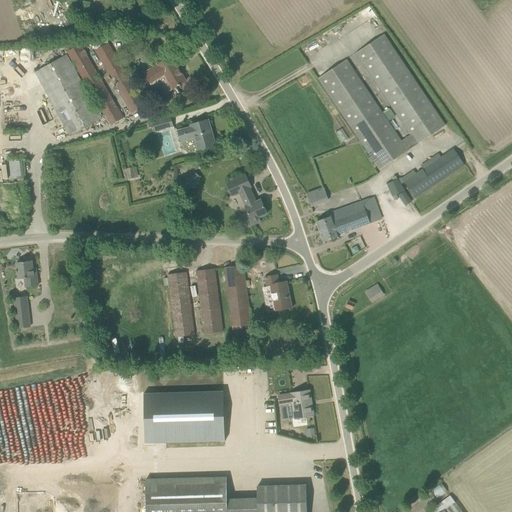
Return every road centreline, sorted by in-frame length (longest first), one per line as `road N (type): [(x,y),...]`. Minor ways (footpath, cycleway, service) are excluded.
road 1 (unclassified): [(0,241),(302,239)]
road 2 (unclassified): [(302,239),(266,155),(173,0)]
road 3 (unclassified): [(318,288),(511,161)]
road 4 (unclassified): [(360,511),(318,288)]
